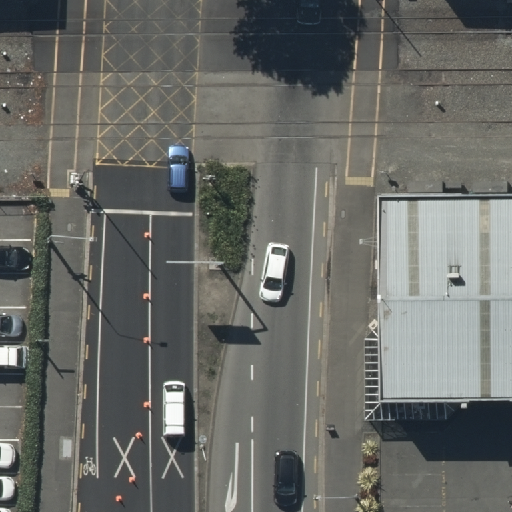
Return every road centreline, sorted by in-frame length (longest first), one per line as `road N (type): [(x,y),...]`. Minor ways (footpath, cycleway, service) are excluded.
road 1 (secondary): [(297,0),(277,511)]
road 2 (secondary): [(154,511),(148,130),(156,0)]
